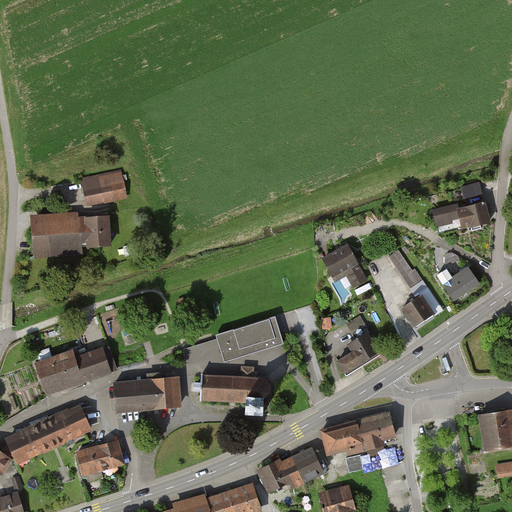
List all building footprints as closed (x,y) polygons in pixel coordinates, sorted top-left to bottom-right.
[(123,171),(83,180),(89,208),(129,199),(123,171)] [(459,204),(434,211),(439,229),(463,223),(466,231),(494,224),(488,204),(460,211),(459,204)] [(82,213),(33,217),(36,259),(86,256),(86,249),(115,247),(113,217),(82,219),(82,213)] [(351,245),(326,258),(338,281),(349,275),(356,288),(371,281),(351,245)] [(450,251),(446,260),(457,265),(461,256),(450,251)] [(455,277),(445,284),(455,298),(479,282),(470,267),(455,277)] [(439,275),(445,284),(455,277),(448,268),(439,275)] [(426,296),(405,309),(417,329),(438,316),(426,296)] [(279,318),(219,336),(227,363),(287,344),(279,318)] [(356,352),(341,361),(350,375),(384,354),(371,333),(351,345),(356,352)] [(77,349),(38,363),(50,395),(88,381),(80,358),(77,349)] [(88,381),(115,371),(106,349),(80,358),(88,381)] [(446,371),(451,369),(446,356),(441,359),(446,371)] [(242,377),(202,375),(201,383),(195,383),(195,391),(201,392),(201,400),(202,400),(202,401),(246,403),(245,414),(263,415),(264,398),(271,392),(270,384),(265,379),(253,378),(254,368),(243,367),(242,377)] [(183,377),(119,383),(122,415),(186,409),(183,377)] [(85,406),(9,439),(21,466),(97,433),(85,406)] [(393,411),(323,430),(331,458),(349,453),(352,457),(394,445),(393,442),(401,440),(393,411)] [(511,411),(481,416),(487,453),(511,448),(511,411)] [(122,441),(80,452),(86,478),(129,467),(122,441)] [(328,474),(316,448),(285,463),(297,489),(328,474)] [(0,449),(0,472),(6,476),(16,460),(0,449)] [(401,462),(397,449),(381,454),(385,467),(401,462)] [(362,457),(347,461),(351,475),(366,471),(362,457)] [(297,489),(285,463),(283,460),(260,471),(272,495),(286,488),(289,493),(297,489)] [(511,463),(497,466),(500,480),(511,478),(511,463)] [(264,511),(255,486),(210,501),(214,511),(264,511)] [(358,511),(352,486),(320,494),(324,511),(358,511)] [(26,511),(20,491),(0,497),(0,511),(26,511)] [(177,511),(214,511),(210,501),(208,495),(175,505),(177,510),(177,511)]
